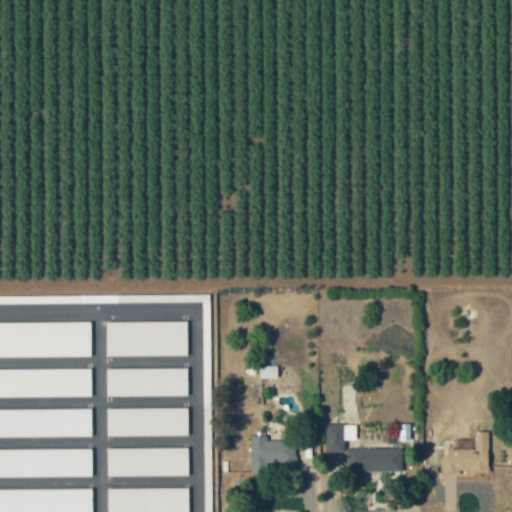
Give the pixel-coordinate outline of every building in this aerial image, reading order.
[(0,356),(90,356),(90,321),(0,322),(0,356)] [(187,355),(186,321),(106,321),(106,355),(187,355)] [(277,365),(259,365),(259,379),(277,378),(277,365)] [(107,396),(187,395),(187,367),(107,368),(107,396)] [(90,368),(0,369),(0,396),(91,395),(90,368)] [(188,435),(187,407),(107,408),(107,436),(188,435)] [(0,408),(0,436),(91,436),(91,408),(0,408)] [(401,448),(358,448),(359,424),(326,424),(325,454),(347,454),(347,478),(365,478),(365,471),(401,471),(401,448)] [(250,436),(250,471),(267,471),(267,468),(295,468),(295,441),(267,441),(267,436),(250,436)] [(447,448),(447,456),(441,456),(442,473),(488,472),(488,438),(474,438),(474,448),(447,448)] [(107,476),(188,475),(188,447),(107,448),(107,476)] [(91,448),(0,449),(0,476),(91,476),(91,448)] [(91,511),(92,488),(0,488),(0,511),(91,511)] [(107,511),(188,511),(188,488),(107,488),(107,511)]
